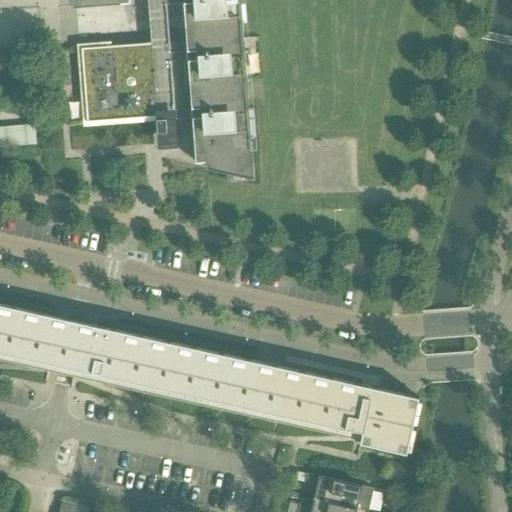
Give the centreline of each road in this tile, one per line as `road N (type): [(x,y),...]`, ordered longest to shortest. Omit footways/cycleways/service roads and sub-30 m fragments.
road 1 (residential): [(481,324),(365,330),(90,267)]
road 2 (residential): [(44,482),(90,267)]
road 3 (unclassified): [(44,482),(173,511)]
